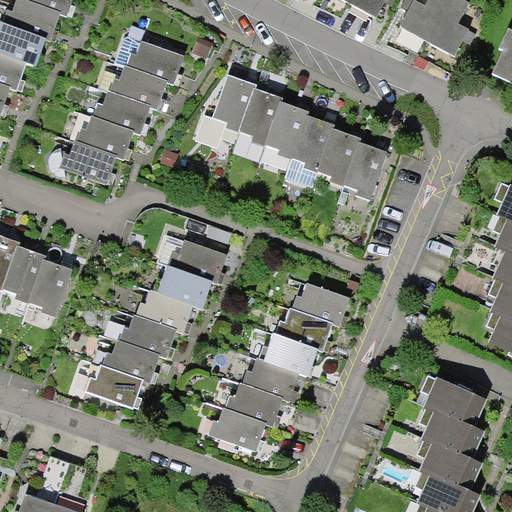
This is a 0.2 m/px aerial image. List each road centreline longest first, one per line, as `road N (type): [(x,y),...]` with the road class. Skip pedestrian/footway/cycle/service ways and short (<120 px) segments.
road 1 (residential): [(298,500),(467,108)]
road 2 (residential): [(298,500),(0,395)]
road 3 (residential): [(467,108),(243,0)]
